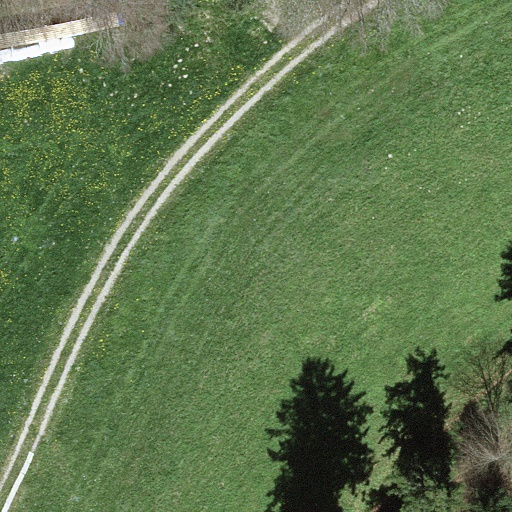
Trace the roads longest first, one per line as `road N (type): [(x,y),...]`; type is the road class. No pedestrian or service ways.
road 1 (track): [(358,0),(250,83),(147,210),(62,344),(0,496)]
road 2 (track): [(511,394),(380,511)]
